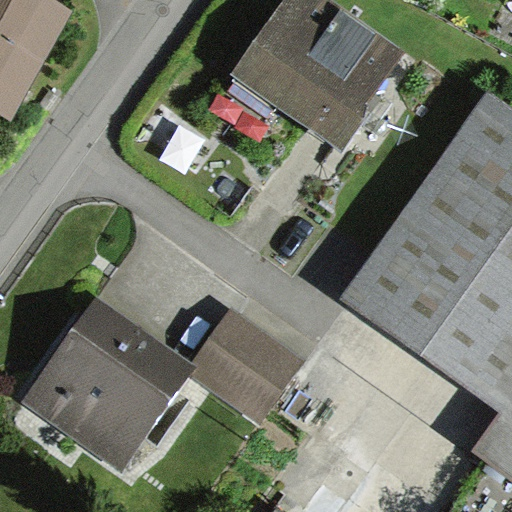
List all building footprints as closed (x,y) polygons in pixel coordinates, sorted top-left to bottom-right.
[(52,0),(0,0),(0,109),(8,114),(67,8),(52,0)] [(399,51),(329,0),(285,0),(234,74),(342,149),(366,114),(364,99),(399,51)] [(511,106),(492,94),(352,299),(510,407),(477,456),(511,479),(511,106)] [(191,366),(96,299),(26,398),(120,465),(187,372),(191,366)] [(260,423),(306,356),(233,306),(191,366),(187,372),(260,423)]
